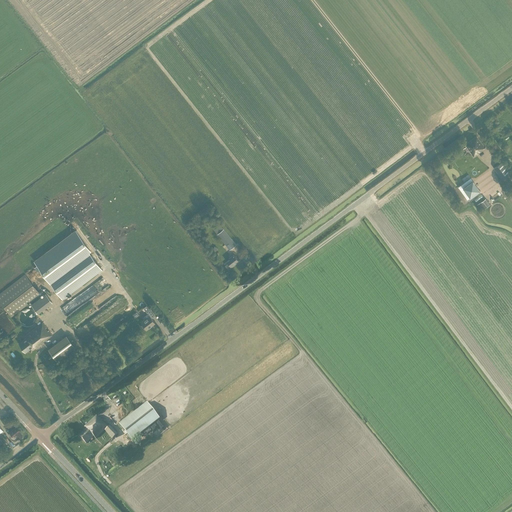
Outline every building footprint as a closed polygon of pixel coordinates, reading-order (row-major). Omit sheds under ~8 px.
[(484,148),(485,147),(477,136),(465,145),(474,157),(482,150),(482,149),(484,148)] [(504,163),(502,161),(493,168),(502,180),(511,173),(506,166),(507,165),(505,162),(504,163)] [(473,181),(463,188),(470,198),(480,191),(473,181)] [(486,198),(477,204),(482,210),(490,204),(486,198)] [(220,225),(214,230),(217,234),(224,229),(220,225)] [(224,229),(217,234),(229,250),(236,245),(224,229)] [(76,230),(35,261),(63,299),(102,269),(88,251),(90,250),(76,230)] [(228,263),(225,266),(228,269),(231,267),(237,263),(236,262),(238,260),(233,253),(231,255),(231,256),(229,258),(230,259),(227,262),(228,263)] [(25,274),(0,294),(0,301),(11,317),(41,294),(25,274)] [(143,330),(151,325),(151,326),(155,323),(151,318),(154,316),(148,307),(145,309),(148,314),(144,317),(145,319),(141,322),(143,325),(141,326),(143,330)] [(36,322),(36,320),(37,319),(37,317),(37,316),(36,314),(36,313),(35,312),(34,311),(32,310),(31,309),(30,309),(28,308),(26,308),(25,309),(24,309),(22,310),(21,311),(20,312),(19,314),(19,315),(19,317),(19,318),(19,320),(19,321),(20,322),(21,324),(22,325),(24,326),(25,326),(26,326),(28,326),(30,326),(31,326),(32,325),(34,324),(35,323),(36,322)] [(19,344),(25,352),(34,346),(34,347),(35,347),(35,348),(52,335),(49,330),(48,331),(46,328),(46,327),(43,322),(26,335),(27,337),(19,344)] [(66,335),(49,348),(58,360),(75,347),(66,335)] [(147,403),(119,424),(131,440),(159,419),(147,403)] [(109,426),(107,423),(105,425),(99,418),(99,419),(96,416),(84,426),(86,428),(78,435),(86,443),(93,436),(95,438),(104,430),(112,439),(117,434),(109,426)] [(10,437),(11,438),(12,439),(13,439),(14,440),(15,440),(16,440),(23,434),(17,427),(10,433),(9,434),(9,435),(10,436),(10,437)]
